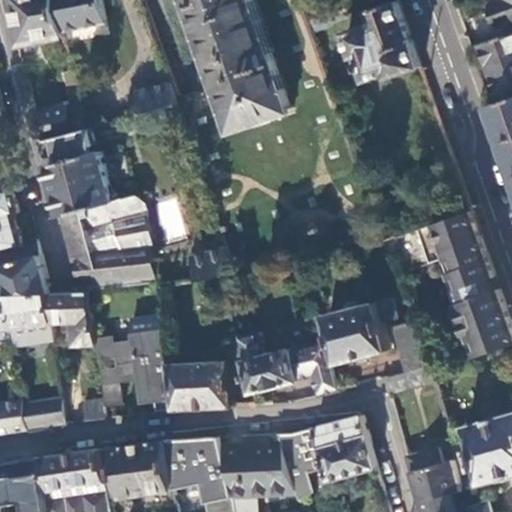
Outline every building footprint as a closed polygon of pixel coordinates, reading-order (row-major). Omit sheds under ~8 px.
[(7,0),(19,44),(68,34),(61,0),(7,0)] [(61,0),(68,34),(70,34),(69,27),(110,20),(106,0),(61,0)] [(233,268),(381,233),(335,95),(313,31),(310,19),(303,0),(187,0),(210,68),(215,83),(175,96),(178,103),(226,246),(233,268)] [(389,76),(423,65),(408,24),(400,0),(370,10),(373,18),(365,21),(366,26),(347,33),(355,58),(358,56),(366,80),(388,72),(389,76)] [(511,0),(499,0),(500,0),(494,2),(502,24),(511,20),(511,0)] [(310,19),(313,31),(329,25),(328,23),(343,18),(340,9),(310,19)] [(511,33),(485,43),(502,93),(511,89),(511,33)] [(175,96),(170,81),(138,89),(145,111),(178,103),(175,96)] [(511,97),(489,105),(507,156),(511,170),(511,97)] [(71,105),(77,128),(92,125),(87,101),(71,105)] [(37,113),(43,137),(77,128),(71,105),(37,113)] [(56,186),(63,212),(118,199),(105,149),(100,150),(99,145),(104,143),(99,123),(94,124),(92,125),(77,128),(43,137),(48,155),(60,152),(62,159),(50,163),(56,186)] [(0,174),(21,170),(17,156),(0,160),(0,174)] [(25,186),(21,170),(0,174),(0,249),(25,243),(17,212),(22,211),(16,188),(25,186)] [(75,260),(80,259),(154,246),(155,245),(149,201),(141,193),(118,199),(63,212),(68,230),(75,260)] [(177,196),(156,200),(165,241),(185,236),(177,196)] [(471,336),(479,356),(511,344),(511,318),(473,207),(399,233),(409,271),(451,256),(458,275),(455,275),(464,300),(462,301),(473,335),(471,336)] [(0,266),(1,267),(4,278),(0,277),(0,292),(11,293),(52,291),(51,289),(39,239),(25,243),(0,249),(0,266)] [(80,259),(81,291),(92,291),(157,279),(154,246),(80,259)] [(199,277),(233,268),(226,246),(194,254),(199,277)] [(16,326),(56,322),(52,291),(11,293),(16,326)] [(52,291),(56,322),(59,322),(77,321),(77,344),(99,344),(98,337),(92,291),(81,291),(52,291)] [(0,341),(17,339),(16,326),(11,293),(0,292),(0,341)] [(329,315),(341,362),(392,350),(385,320),(399,316),(394,297),(329,315)] [(434,366),(427,342),(422,319),(396,326),(408,373),(434,366)] [(99,344),(104,380),(108,406),(125,405),(122,382),(142,379),(172,374),(171,364),(165,325),(137,330),(138,336),(118,339),(118,334),(98,337),(99,344)] [(242,335),(255,391),(302,381),(302,378),(294,348),(294,347),(267,353),(261,331),(242,335)] [(314,375),(320,396),(328,394),(342,390),(328,341),(313,344),(321,374),(314,375)] [(302,378),(314,375),(321,374),(313,344),(294,348),(302,378)] [(172,374),(177,408),(206,406),(235,404),(233,360),(171,364),(172,374)] [(433,368),(434,366),(408,373),(388,378),(391,391),(436,379),(433,368)] [(156,399),(158,411),(177,408),(172,374),(142,379),(145,401),(156,399)] [(88,401),(90,420),(109,417),(108,406),(104,380),(96,381),(98,400),(88,401)] [(26,401),(30,428),(56,424),(69,422),(65,396),(26,401)] [(0,400),(0,431),(13,430),(30,428),(26,401),(25,397),(0,400)] [(511,475),(511,413),(468,426),(484,483),(511,475)] [(290,432),(282,432),(284,443),(290,463),(292,462),(300,489),(311,486),(304,459),(324,453),(332,480),(380,466),(365,414),(342,420),(318,427),(301,431),(290,432)] [(176,489),(168,437),(132,442),(102,446),(110,499),(176,489)] [(290,463),(284,443),(225,444),(235,493),(253,492),(298,490),(290,463)] [(112,511),(110,499),(102,446),(73,451),(43,455),(45,470),(50,511),(78,511),(85,511),(112,511)] [(465,486),(457,458),(443,461),(439,447),(409,455),(421,498),(465,486)] [(50,511),(45,470),(0,477),(0,511),(50,511)] [(465,486),(421,498),(424,507),(424,511),(471,511),(469,505),(465,486)] [(257,511),(253,492),(235,493),(239,511),(257,511)] [(472,504),(474,511),(495,511),(491,499),(472,504)]
